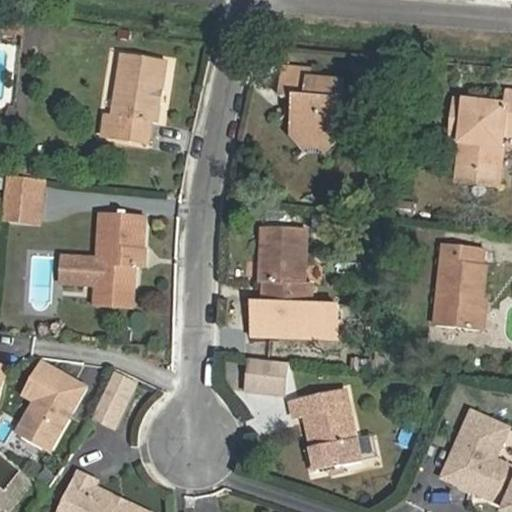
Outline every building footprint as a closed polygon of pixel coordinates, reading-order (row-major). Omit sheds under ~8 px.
[(107,117),(104,139),(150,146),(154,124),(158,124),(168,64),(123,58),(113,118),(107,117)] [(298,98),(294,137),(339,141),(345,83),(308,79),(308,72),(285,70),(283,97),(298,98)] [(464,136),(461,174),(500,179),(504,140),(511,140),(511,97),(506,97),(505,113),(456,108),(454,135),(464,136)] [(339,141),(294,137),(304,152),(324,153),(339,141)] [(500,179),(461,174),(459,187),(499,191),(500,179)] [(41,227),(46,182),(7,178),(2,222),(41,227)] [(61,280),(96,282),(95,305),(134,309),(136,285),(138,252),(144,252),(147,220),(102,216),(98,257),(63,254),(61,280)] [(263,229),(261,303),(315,306),(315,285),(307,285),(309,230),(263,229)] [(448,246),(441,327),(485,332),(490,270),(487,269),(488,250),(448,246)] [(245,357),(272,359),(274,336),(248,333),(245,357)] [(42,359),(21,396),(32,402),(14,435),(52,455),(91,385),(42,359)] [(0,361),(0,405),(12,365),(0,361)] [(115,371),(94,422),(119,433),(141,382),(115,371)] [(348,391),(301,401),(304,419),(312,418),(319,450),(324,471),(364,463),(348,391)] [(298,420),(304,419),(301,401),(294,402),(298,420)] [(509,428),(474,413),(447,477),(461,483),(466,480),(473,483),(475,489),(509,503),(507,509),(511,510),(511,464),(496,458),(509,428)] [(324,471),(319,450),(313,452),(318,472),(324,471)] [(114,508),(116,502),(94,492),(95,487),(79,479),(64,511),(136,511),(124,506),(122,511),(114,508)] [(124,506),(116,502),(114,508),(122,511),(124,506)]
